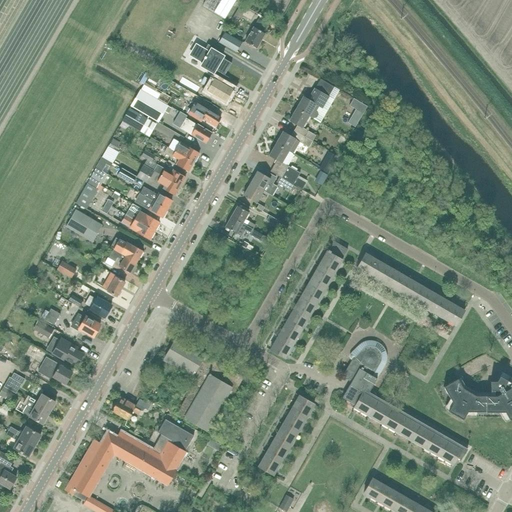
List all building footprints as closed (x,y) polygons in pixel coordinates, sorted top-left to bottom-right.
[(225,19),(236,0),(206,0),(203,6),(225,19)] [(246,9),(240,5),(234,16),(240,19),(246,9)] [(260,31),(265,23),(258,19),(254,27),(253,26),(244,42),(256,49),(265,33),(260,31)] [(236,52),(241,43),(224,33),(218,42),(236,52)] [(218,51),(207,44),(204,50),(196,45),(190,55),(203,62),(200,66),(212,73),(210,77),(212,78),(224,85),(228,77),(224,75),(231,63),(222,58),(223,56),(217,53),(218,51)] [(133,65),(130,71),(143,78),(146,72),(133,65)] [(153,86),(158,77),(151,73),(146,82),(153,86)] [(187,80),(183,87),(210,103),(214,96),(225,102),(233,90),(212,78),(205,91),(187,80)] [(303,96),(296,108),(308,115),(313,118),(315,117),(317,113),(316,110),(315,109),(317,105),(321,107),(325,101),(326,102),(329,97),(334,87),(321,79),(315,89),(312,87),(306,98),(303,96)] [(144,84),(141,89),(157,98),(160,94),(144,84)] [(157,99),(157,98),(141,89),(141,90),(140,89),(130,106),(157,122),(158,122),(168,106),(157,99)] [(353,98),(349,106),(363,114),(367,106),(353,98)] [(207,109),(204,107),(195,102),(188,114),(200,122),(202,119),(215,127),(221,118),(207,109)] [(149,137),(157,122),(130,106),(122,121),(140,132),(149,137)] [(296,108),(289,120),(297,124),(294,130),(312,141),(316,136),(308,131),(302,127),(308,115),(296,108)] [(186,118),(180,128),(191,135),(191,136),(192,135),(199,139),(205,143),(211,133),(197,124),(186,118)] [(282,131),(275,143),(288,151),(292,153),(293,154),(300,142),(301,143),(309,148),(312,141),(294,130),(290,136),(282,131)] [(113,137),(110,143),(119,149),(122,143),(113,137)] [(148,143),(153,146),(156,141),(152,138),(148,143)] [(194,163),(199,153),(180,141),(174,151),(194,163)] [(275,143),(268,155),(276,160),(273,166),(270,171),(279,177),(293,185),(294,184),(301,189),(302,190),(307,181),(306,180),(298,176),(300,173),(286,165),(292,153),(288,151),(275,143)] [(194,163),(174,151),(167,147),(163,153),(172,158),(173,157),(178,160),(176,165),(188,172),(194,163)] [(145,150),(141,156),(151,163),(156,156),(145,150)] [(102,157),(96,168),(104,172),(106,174),(112,163),(102,157)] [(153,170),(143,164),(136,177),(147,184),(150,178),(154,171),(153,170)] [(180,186),(186,177),(173,169),(170,174),(164,171),(165,169),(157,164),(153,170),(154,171),(180,186)] [(331,170),(324,166),(322,170),(328,174),(331,170)] [(96,168),(92,174),(100,178),(104,172),(96,168)] [(136,177),(122,168),(117,176),(132,184),(136,177)] [(180,186),(154,171),(150,178),(157,182),(157,181),(163,186),(162,188),(175,196),(180,186)] [(257,171),(250,183),(263,191),(272,196),(277,187),(272,184),(276,177),(267,172),(265,176),(257,171)] [(290,190),(293,185),(279,177),(276,182),(290,190)] [(98,190),(96,189),(98,184),(89,179),(82,192),(93,198),(98,190)] [(263,191),(250,183),(243,195),(256,203),(263,191)] [(172,201),(158,193),(157,194),(143,187),(140,193),(139,194),(142,195),(167,209),(172,201)] [(87,209),(93,198),(82,192),(76,203),(87,209)] [(136,197),(144,202),(142,206),(162,218),(167,209),(142,195),(139,194),(140,193),(138,192),(136,197)] [(256,225),(244,219),(248,212),(237,205),(231,216),(253,229),(256,225)] [(80,235),(92,241),(102,225),(76,209),(66,226),(80,235)] [(155,231),(159,223),(146,215),(147,215),(140,210),(138,214),(129,209),(126,215),(155,231)] [(150,239),(155,231),(126,215),(121,223),(130,227),(150,239)] [(266,221),(276,226),(280,221),(269,215),(266,221)] [(253,229),(231,216),(225,227),(241,237),(245,230),(251,234),(253,229)] [(254,229),(250,236),(261,241),(264,235),(254,229)] [(110,247),(114,249),(136,262),(143,251),(131,245),(126,242),(125,243),(116,238),(110,247)] [(327,251),(341,260),(347,249),(333,241),(327,251)] [(130,274),(136,262),(114,249),(108,258),(115,262),(117,258),(122,261),(118,267),(130,274)] [(342,260),(341,260),(327,251),(323,258),(338,267),(342,260)] [(363,272),(372,257),(365,253),(356,268),(363,272)] [(370,276),(379,261),(372,257),(363,272),(370,276)] [(334,274),(338,267),(323,258),(319,265),(334,274)] [(77,269),(64,261),(62,260),(56,270),(71,278),(77,269)] [(377,280),(386,265),(379,261),(370,276),(377,280)] [(330,281),(334,274),(319,265),(314,272),(330,281)] [(385,284),(393,269),(386,265),(377,280),(385,284)] [(392,289),(400,273),(393,269),(385,284),(392,289)] [(326,288),(330,281),(314,272),(310,279),(326,288)] [(115,276),(116,276),(111,273),(102,287),(107,290),(107,291),(117,297),(125,282),(115,276)] [(399,293),(407,278),(400,273),(392,289),(399,293)] [(406,297),(414,282),(407,278),(399,293),(406,297)] [(322,295),(326,288),(310,279),(306,286),(322,295)] [(413,301),(421,286),(414,282),(406,297),(413,301)] [(317,302),(322,295),(306,286),(302,293),(317,302)] [(420,305),(428,290),(421,286),(413,301),(420,305)] [(427,309),(435,294),(428,290),(420,305),(427,309)] [(313,309),(317,302),(302,293),(298,300),(313,309)] [(72,294),(68,301),(79,307),(83,301),(72,294)] [(434,313),(443,298),(435,294),(427,309),(434,313)] [(111,306),(96,297),(95,299),(90,295),(85,304),(90,307),(89,308),(105,317),(111,306)] [(441,317),(450,302),(443,298),(434,313),(441,317)] [(309,316),(313,309),(298,300),(294,307),(309,316)] [(448,321),(457,306),(450,302),(441,317),(448,321)] [(457,306),(448,321),(455,325),(464,310),(457,306)] [(305,323),(309,316),(294,307),(290,315),(305,323)] [(51,309),(45,319),(54,325),(60,314),(51,309)] [(74,320),(70,326),(78,330),(79,328),(93,336),(100,325),(85,316),(84,317),(78,313),(74,320)] [(301,330),(305,323),(290,315),(286,322),(301,330)] [(38,320),(33,329),(49,339),(54,330),(38,320)] [(297,338),(301,330),(286,322),(282,329),(297,338)] [(293,345),(297,338),(282,329),(278,336),(293,345)] [(289,352),(293,345),(278,336),(274,343),(289,352)] [(231,398),(243,377),(204,355),(205,354),(176,337),(163,360),(196,380),(177,411),(185,416),(184,418),(206,431),(226,395),(231,398)] [(74,346),(64,340),(61,338),(52,353),(63,359),(64,358),(76,365),(83,354),(73,348),(74,346)] [(21,339),(18,344),(27,350),(30,344),(21,339)] [(364,389),(369,392),(384,366),(385,364),(386,362),(386,359),(386,357),(386,355),(386,353),(385,351),(384,349),(383,347),(382,345),(380,344),(378,343),(376,342),(374,341),(372,341),(370,341),(368,341),(366,341),(363,342),(362,343),(360,344),(358,346),(354,349),(351,353),(349,355),(349,357),(350,359),(351,360),(343,374),(343,375),(343,376),(343,377),(343,378),(344,378),(345,379),(346,379),(347,379),(350,383),(345,391),(342,398),(355,405),(364,389)] [(285,359),(289,352),(274,343),(269,350),(285,359)] [(63,384),(64,383),(66,385),(72,372),(64,367),(60,364),(59,365),(46,357),(38,372),(55,382),(56,380),(63,384)] [(502,372),(497,379),(496,381),(490,381),(490,388),(498,389),(500,393),(496,396),(476,396),(462,388),(457,379),(443,387),(453,403),(448,411),(462,420),(467,412),(504,412),(509,420),(511,418),(511,379),(501,374),(502,372)] [(22,385),(25,379),(14,373),(11,379),(22,385)] [(0,392),(0,395),(6,399),(11,391),(3,387),(0,392)] [(371,393),(369,392),(364,389),(355,405),(353,408),(360,412),(371,393)] [(25,399),(49,413),(55,402),(41,393),(37,401),(28,396),(25,399)] [(378,397),(376,396),(371,393),(360,412),(367,416),(378,397)] [(295,403),(310,412),(314,405),(299,396),(295,403)] [(127,400),(126,401),(119,397),(111,410),(127,419),(132,411),(138,414),(140,410),(141,411),(142,408),(147,410),(151,405),(140,399),(136,405),(127,400)] [(385,401),(382,399),(378,397),(367,416),(374,420),(385,401)] [(42,424),(49,413),(25,399),(23,403),(27,406),(23,412),(28,416),(42,424)] [(381,424),(392,405),(385,401),(374,420),(381,424)] [(306,419),(310,412),(295,403),(290,410),(306,419)] [(388,428),(399,410),(392,405),(381,424),(388,428)] [(302,426),(306,419),(290,410),(286,417),(302,426)] [(396,432),(406,414),(399,410),(388,428),(396,432)] [(403,436),(413,418),(406,414),(396,432),(403,436)] [(298,433),(302,426),(286,417),(282,424),(298,433)] [(410,440),(420,422),(413,418),(403,436),(410,440)] [(83,503),(99,511),(112,511),(113,511),(88,496),(112,454),(167,485),(177,466),(176,466),(184,452),(184,451),(193,436),(164,419),(157,433),(160,434),(151,450),(119,431),(116,437),(107,432),(101,443),(94,439),(65,490),(72,494),(85,501),(83,503)] [(417,444),(427,426),(420,422),(410,440),(417,444)] [(293,440),(298,433),(282,424),(278,431),(293,440)] [(8,431),(34,446),(41,435),(25,426),(21,433),(10,426),(8,431)] [(424,448),(434,430),(427,426),(417,444),(424,448)] [(431,452),(441,434),(434,430),(424,448),(431,452)] [(28,457),(34,446),(8,431),(6,434),(16,441),(13,448),(28,457)] [(289,447),(293,440),(278,431),(274,438),(289,447)] [(438,456),(449,438),(441,434),(431,452),(438,456)] [(285,454),(289,447),(274,438),(270,445),(285,454)] [(445,461),(456,442),(449,438),(438,456),(445,461)] [(452,464),(463,446),(456,442),(445,461),(452,464)] [(221,446),(216,443),(213,448),(218,451),(221,446)] [(281,461),(285,454),(270,445),(266,452),(281,461)] [(16,477),(10,473),(13,468),(10,467),(14,460),(0,451),(0,461),(1,462),(0,463),(0,487),(6,491),(9,488),(10,488),(16,477)] [(277,468),(281,461),(266,452),(262,459),(277,468)] [(273,475),(277,468),(262,459),(258,466),(273,475)] [(370,497),(379,482),(371,478),(363,493),(370,497)] [(377,501),(386,486),(379,482),(370,497),(377,501)] [(384,505),(393,490),(386,486),(377,501),(384,505)] [(391,510),(400,494),(393,490),(384,505),(391,510)] [(395,511),(398,511),(407,498),(400,494),(391,510),(395,511)] [(287,496),(280,508),(285,511),(292,499),(287,496)] [(292,511),(301,511),(305,501),(297,498),(292,511)] [(408,511),(414,503),(407,498),(398,511),(408,511)] [(417,511),(421,507),(414,503),(408,511),(417,511)]
